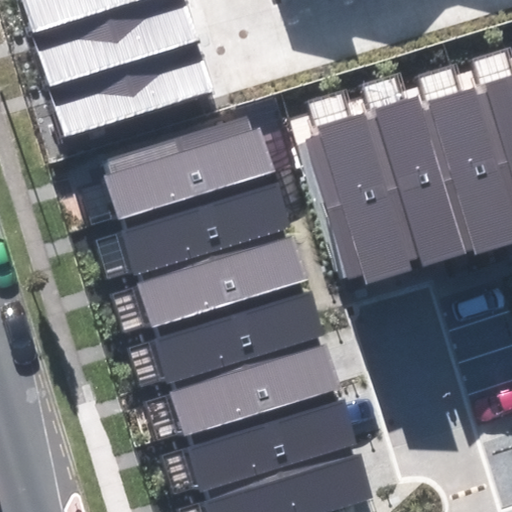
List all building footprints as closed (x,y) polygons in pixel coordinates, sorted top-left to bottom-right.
[(23,0),(34,34),(142,0),(23,0)] [(186,0),(142,0),(34,34),(51,88),(200,42),(186,0)] [(200,42),(51,88),(67,138),(216,93),(200,42)] [(511,75),(482,84),(485,93),(511,181),(511,75)] [(428,102),(475,249),(476,254),(511,243),(511,181),(485,93),(477,95),(474,87),(428,102)] [(377,113),(373,114),(418,259),(421,269),(467,254),(466,252),(475,249),(428,102),(421,104),(418,95),(375,108),(377,113)] [(418,259),(373,114),(364,117),(363,113),(318,127),(321,137),(297,144),(341,283),(362,277),(365,286),(413,271),(410,262),(418,259)] [(274,171),(260,127),(251,130),(248,117),(105,160),(109,171),(103,173),(117,218),(123,216),(264,174),(274,171)] [(290,228),(277,183),(268,186),(264,174),(123,216),(126,228),(120,230),(134,275),(141,273),(282,230),(290,228)] [(307,280),(294,237),(285,239),(282,230),(141,273),(143,280),(137,281),(151,327),(156,326),(298,282),(307,280)] [(324,336),(310,291),(302,294),(298,282),(156,326),(159,336),(154,338),(167,383),(173,381),(315,338),(324,336)] [(341,389),(328,347),(320,349),(315,338),(173,381),(177,390),(171,392),(184,435),(190,434),(333,392),(341,389)] [(357,445),(345,402),(336,405),(333,392),(190,434),(193,445),(188,447),(200,490),(207,488),(350,447),(357,445)] [(206,511),(325,511),(373,498),(360,454),(353,456),(350,447),(207,488),(210,499),(203,501),(206,511)]
